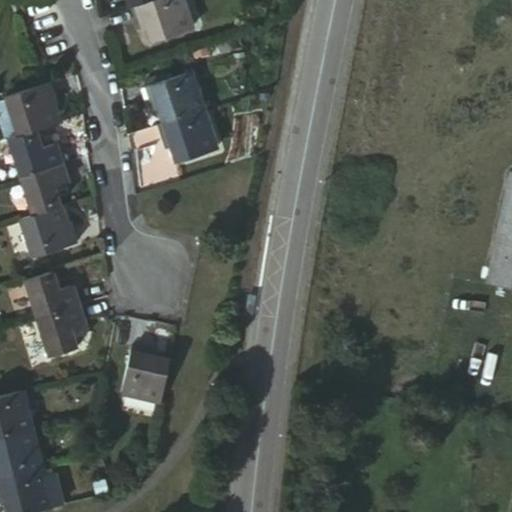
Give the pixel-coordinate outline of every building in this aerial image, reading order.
[(187,0),(155,0),(138,6),(144,24),(150,23),(156,40),(197,26),(187,0)] [(167,119),(207,107),(193,63),(145,79),(152,100),(160,96),(167,119)] [(5,94),(6,98),(18,137),(36,132),(57,125),(52,104),(57,102),(52,81),(5,94)] [(0,99),(0,132),(2,141),(7,140),(18,137),(6,98),(0,99)] [(220,146),(207,107),(167,119),(159,122),(165,138),(172,135),(179,158),(220,146)] [(7,140),(19,179),(61,165),(54,142),(41,147),(36,132),(18,137),(7,140)] [(61,165),(19,179),(31,217),(62,208),(56,186),(67,182),(61,165)] [(511,185),(492,278),(511,282),(511,185)] [(31,217),(23,220),(34,256),(80,242),(74,222),(67,223),(62,208),(31,217)] [(40,318),(80,305),(72,282),(60,286),(56,273),(27,282),(40,318)] [(86,321),(80,305),(40,318),(52,355),(80,347),(74,325),(86,321)] [(171,396),(180,352),(160,349),(161,343),(137,340),(129,390),(171,396)] [(0,422),(4,438),(45,427),(34,386),(0,394),(0,422)] [(0,447),(0,459),(5,478),(55,466),(45,427),(4,438),(6,445),(0,447)] [(19,492),(24,511),(25,511),(65,503),(55,466),(5,478),(9,494),(19,492)] [(200,510),(202,490),(197,489),(194,510),(200,510)] [(208,511),(212,511),(217,492),(202,490),(200,510),(208,511)]
